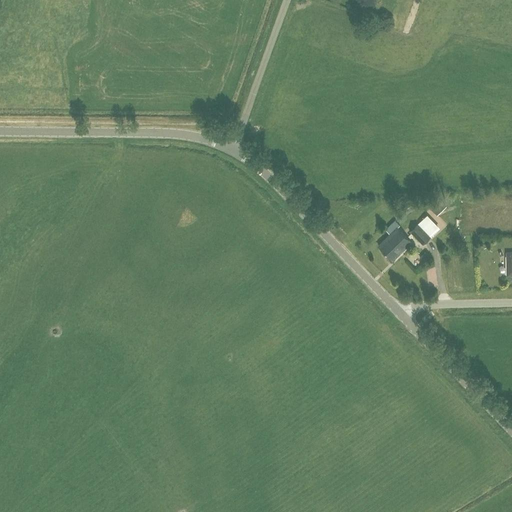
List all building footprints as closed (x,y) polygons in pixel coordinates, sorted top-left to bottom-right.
[(402,25),(412,0),(399,0),(391,20),(402,25)] [(390,234),(378,246),(392,260),(411,242),(397,228),(400,225),(395,220),(385,229),(390,234)] [(418,225),(411,232),(423,245),(431,237),(430,237),(418,225)] [(410,250),(406,255),(416,263),(420,258),(410,250)] [(425,252),(421,256),(426,261),(430,257),(425,252)]
